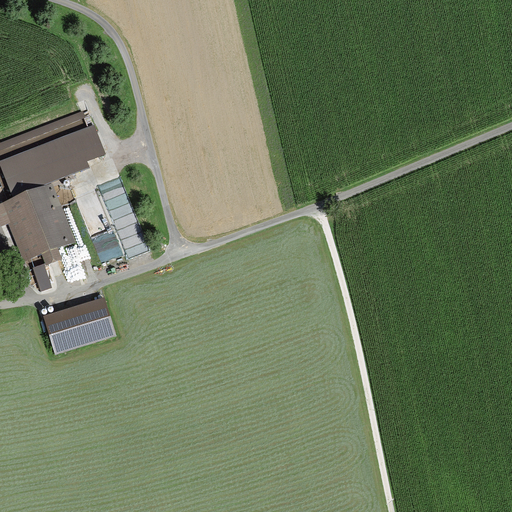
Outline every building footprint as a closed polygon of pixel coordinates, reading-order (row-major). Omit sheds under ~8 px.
[(93,129),(1,165),(13,198),(87,169),(85,162),(103,155),(93,129)] [(73,242),(52,188),(0,208),(0,224),(2,230),(12,226),(27,263),(46,256),(50,267),(65,261),(59,248),(73,242)] [(123,256),(120,245),(99,250),(102,262),(123,256)] [(33,267),(43,291),(55,287),(45,262),(33,267)] [(105,300),(44,319),(56,357),(117,338),(105,300)]
